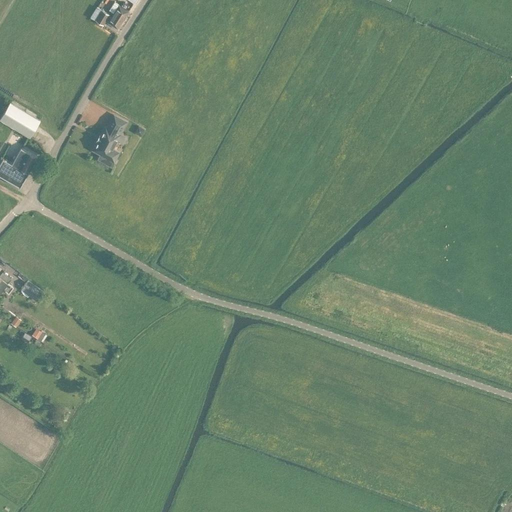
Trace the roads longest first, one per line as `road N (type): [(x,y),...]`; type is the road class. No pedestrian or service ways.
road 1 (unclassified): [(511,395),(184,289),(26,199)]
road 2 (unclassified): [(26,199),(145,0)]
